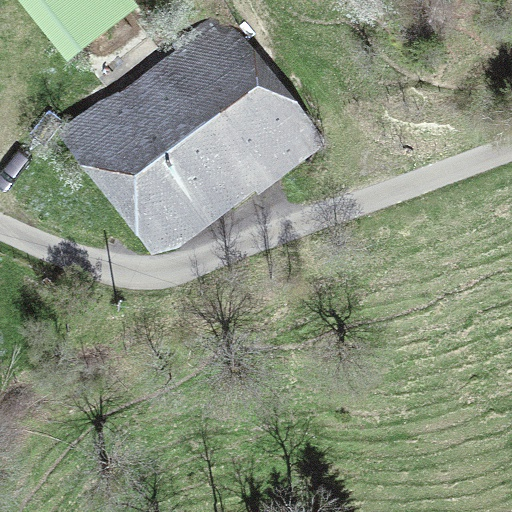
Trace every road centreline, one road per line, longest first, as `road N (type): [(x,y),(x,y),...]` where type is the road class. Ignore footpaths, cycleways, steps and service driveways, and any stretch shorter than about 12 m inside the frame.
road 1 (track): [(252,0),(375,193),(152,271),(89,263),(0,229)]
road 2 (track): [(375,193),(511,149)]
